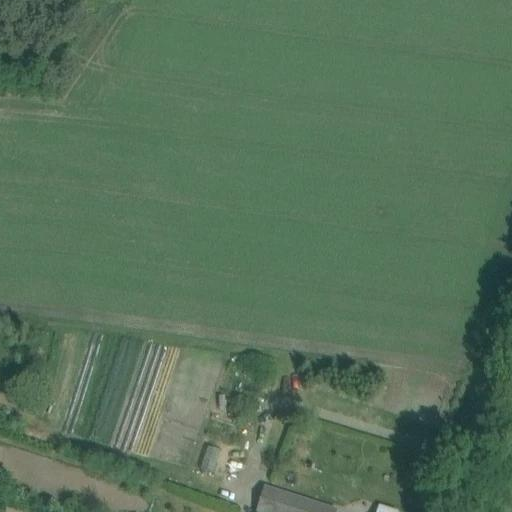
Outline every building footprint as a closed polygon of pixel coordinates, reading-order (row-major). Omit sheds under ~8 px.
[(101,144),(102,121),(0,113),(0,176),(88,182),(89,162),(94,163),(96,144),(101,144)] [(0,187),(0,200),(81,202),(81,189),(0,187)] [(66,233),(31,232),(30,247),(66,248),(66,233)] [(19,274),(18,291),(52,292),(53,275),(19,274)] [(265,486),(257,511),(336,511),(337,510),(265,486)]
